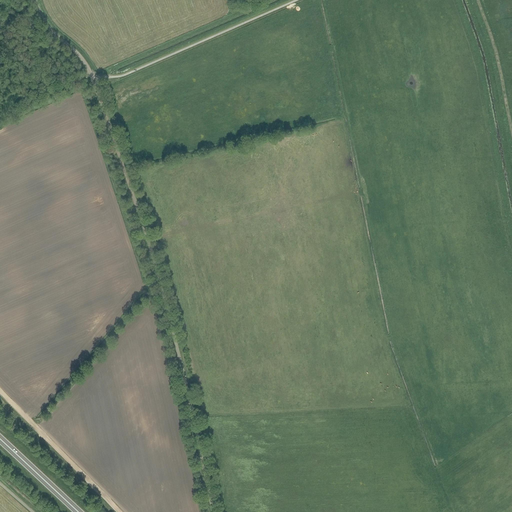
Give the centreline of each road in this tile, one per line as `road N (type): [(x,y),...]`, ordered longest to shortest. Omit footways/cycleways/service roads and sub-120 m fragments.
road 1 (unclassified): [(91,74),(165,298),(213,511)]
road 2 (track): [(0,390),(120,511)]
